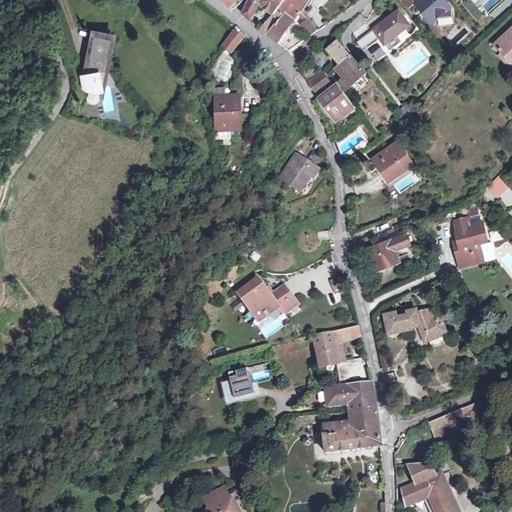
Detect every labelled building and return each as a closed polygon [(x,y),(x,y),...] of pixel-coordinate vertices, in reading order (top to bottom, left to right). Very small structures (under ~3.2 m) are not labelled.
[(259,5),(262,0),(251,0),(243,14),(250,20),(259,5)] [(262,0),(259,5),(273,15),(261,29),(267,34),(283,17),(277,12),(284,2),(281,0),(262,0)] [(286,0),(285,2),(300,11),(308,0),(286,0)] [(398,0),(414,19),(421,14),(433,28),(440,19),(453,16),(454,8),(447,0),(398,0)] [(267,34),(278,43),(290,26),(298,14),(300,11),(285,2),(284,2),(277,12),(283,17),(267,34)] [(385,45),(411,25),(399,10),(373,29),(385,45)] [(300,11),(298,14),(306,21),(302,25),(311,36),(318,31),(308,18),(300,11)] [(301,44),(290,26),(278,43),(289,53),(301,44)] [(511,63),(511,62),(511,31),(497,45),(511,60),(510,61),(511,63)] [(234,33),(222,48),(231,55),(243,40),(234,33)] [(91,37),(85,76),(85,78),(80,79),(81,91),(102,94),(103,89),(112,40),(91,37)] [(342,84),(348,91),(367,73),(339,41),(329,49),(334,55),(340,63),(338,65),(348,77),(342,84)] [(316,91),(329,81),(323,73),(309,83),(316,91)] [(322,100),(337,119),(355,106),(344,91),(341,93),(337,87),(322,100)] [(216,100),(227,100),(226,90),(216,90),(216,100)] [(227,100),(216,100),(217,132),(218,132),(228,132),(235,131),(239,131),(239,100),(227,100)] [(402,117),(406,121),(412,114),(405,107),(399,113),(402,117)] [(406,121),(402,117),(397,120),(400,125),(406,121)] [(228,139),(228,132),(218,132),(219,141),(221,141),(228,141),(228,139)] [(389,181),(414,164),(400,143),(374,161),(389,181)] [(296,156),(279,180),(298,191),(308,178),(311,180),(317,171),(296,156)] [(486,188),(498,198),(509,187),(497,176),(486,188)] [(461,245),(455,247),(461,269),(484,263),(480,244),(488,242),(483,222),(476,223),(477,229),(472,231),(471,225),(469,218),(455,222),(459,241),(461,245)] [(317,247),(320,241),(320,240),(329,239),(329,232),(320,233),(316,227),(308,224),(302,224),(298,226),(295,229),(292,235),(292,240),(294,246),(302,252),(307,252),(313,250),(317,247)] [(410,245),(406,235),(390,242),(371,250),(379,268),(397,261),(394,252),(410,245)] [(271,243),(268,246),(265,250),(264,255),(265,260),(266,263),(272,269),(278,270),(282,270),(288,267),(290,264),(293,260),(293,254),(291,248),(288,244),(284,242),(278,241),(271,243)] [(292,296),(287,290),(273,301),(269,296),(257,279),(237,294),(256,319),(264,314),(269,319),(270,318),(269,316),(278,309),(283,316),(298,305),(292,296)] [(273,301),(287,290),(283,285),(269,296),(273,301)] [(421,327),(423,332),(427,331),(430,340),(448,333),(441,317),(433,320),(429,311),(417,313),(417,311),(410,312),(410,315),(399,317),(398,312),(387,314),(390,334),(414,329),(413,323),(420,322),(421,327)] [(333,344),(341,343),(360,338),(358,328),(331,334),(333,344)] [(313,338),(317,357),(335,353),(333,344),(331,334),(313,338)] [(335,353),(317,357),(320,368),(337,364),(345,363),(341,343),(333,344),(335,353)] [(248,370),(229,374),(230,379),(229,379),(234,400),(255,396),(250,375),(249,375),(248,370)] [(253,372),(253,380),(270,379),(269,370),(253,372)] [(349,413),(375,410),(371,384),(325,388),(327,407),(348,405),(349,413)] [(488,399),(468,408),(428,424),(435,439),(457,429),(494,413),(488,399)] [(375,410),(349,413),(350,423),(342,424),(337,425),(324,427),(326,437),(324,437),(326,454),(380,447),(375,410)] [(457,511),(440,474),(435,476),(429,465),(407,466),(415,485),(402,490),(406,507),(428,498),(434,511),(457,511)] [(210,510),(206,511),(239,511),(232,499),(231,499),(223,487),(203,498),(210,510)]
